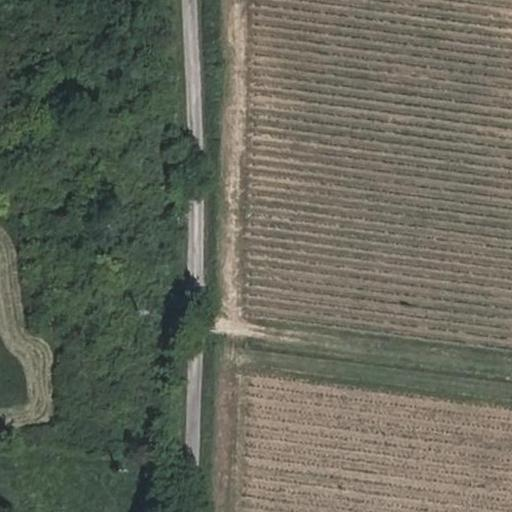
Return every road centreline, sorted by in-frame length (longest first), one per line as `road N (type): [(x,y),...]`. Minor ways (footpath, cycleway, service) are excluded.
road 1 (unclassified): [(193,511),(200,0)]
road 2 (track): [(236,0),(231,325)]
road 3 (track): [(196,321),(511,362)]
